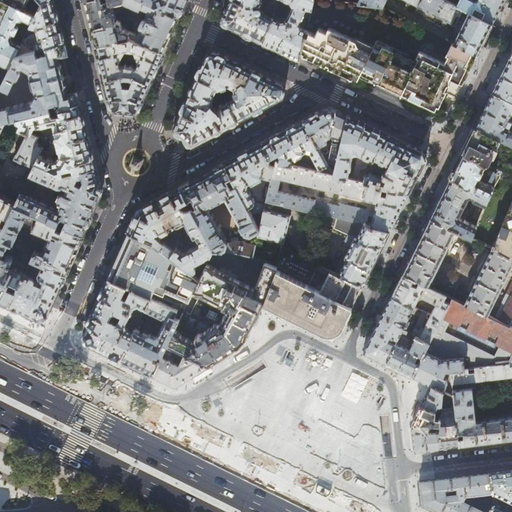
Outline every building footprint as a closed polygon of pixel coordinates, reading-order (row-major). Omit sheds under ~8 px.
[(25,9),(8,0),(0,0),(0,47),(16,56),(17,54),(30,27),(36,14),(29,11),(25,9)] [(29,0),(8,0),(25,9),(29,11),(32,4),(28,2),(29,0)] [(65,42),(54,0),(48,0),(43,1),(36,14),(30,27),(34,28),(36,26),(37,24),(40,25),(36,33),(40,48),(47,46),(65,42)] [(85,0),(97,45),(132,37),(130,30),(125,28),(123,28),(122,21),(118,20),(117,20),(113,3),(116,2),(118,2),(124,1),(123,0),(85,0)] [(164,51),(181,14),(148,0),(123,0),(124,1),(125,4),(124,5),(125,8),(138,13),(139,11),(145,13),(146,15),(143,23),(142,23),(141,24),(140,24),(138,29),(139,30),(139,31),(139,32),(137,37),(135,38),(164,51)] [(148,0),(181,14),(186,0),(148,0)] [(230,0),(224,16),(227,23),(262,40),(273,17),(275,14),(268,11),(267,12),(265,13),(264,13),(261,7),(259,6),(258,6),(257,5),(258,4),(260,3),(261,0),(230,0)] [(314,0),(288,0),(289,0),(293,5),(287,19),(280,20),(273,17),(262,40),(300,59),(302,51),(307,30),(302,27),(300,23),(306,8),(312,9),(314,0)] [(457,6),(445,0),(405,0),(462,28),(454,43),(477,54),(493,24),(457,6)] [(493,24),(504,0),(459,0),(457,6),(493,24)] [(477,54),(454,43),(445,63),(422,52),(417,62),(375,42),(372,48),(329,27),(327,31),(319,27),(315,34),(307,30),(302,51),(329,64),(359,78),(362,73),(416,99),(435,108),(449,78),(462,84),(477,54)] [(132,37),(97,45),(113,109),(138,111),(164,51),(135,38),(132,37)] [(17,54),(16,56),(10,67),(7,75),(3,82),(1,87),(10,91),(15,79),(18,78),(22,71),(21,68),(24,67),(30,70),(35,94),(32,100),(0,107),(0,117),(6,120),(18,117),(52,109),(51,104),(61,102),(62,107),(80,102),(78,91),(68,93),(63,72),(59,56),(68,53),(65,42),(47,46),(48,52),(39,55),(37,49),(17,54)] [(16,56),(0,47),(0,64),(3,63),(10,67),(16,56)] [(207,54),(198,75),(211,81),(214,86),(217,87),(218,88),(229,85),(235,88),(243,81),(246,83),(252,70),(214,51),(213,51),(212,51),(211,51),(210,52),(209,52),(208,53),(207,54)] [(511,57),(509,56),(492,91),(511,100),(511,57)] [(228,100),(239,120),(283,97),(283,84),(252,70),(246,83),(243,81),(235,88),(237,95),(228,100)] [(193,145),(239,120),(228,100),(217,106),(213,103),(216,95),(217,87),(214,86),(211,81),(198,75),(174,128),(193,145)] [(511,100),(492,91),(476,125),(511,142),(511,129),(506,127),(507,124),(511,125),(511,123),(511,100)] [(65,174),(96,166),(80,102),(62,107),(61,107),(62,113),(55,115),(54,115),(52,109),(18,117),(18,120),(21,121),(19,126),(28,131),(32,133),(35,126),(39,125),(41,126),(54,123),(62,153),(58,157),(52,158),(40,153),(36,161),(65,174)] [(331,135),(337,110),(331,107),(326,108),(304,120),(318,146),(320,150),(328,145),(326,141),(329,140),(328,138),(329,137),(330,135),(331,136),(331,135)] [(328,145),(320,150),(327,161),(337,164),(348,116),(337,110),(331,135),(331,136),(329,145),(328,145)] [(423,152),(348,116),(337,164),(334,174),(348,178),(350,169),(351,169),(352,165),(351,164),(353,154),(353,153),(358,151),(359,154),(370,159),(370,157),(374,159),(375,158),(380,160),(379,162),(383,163),(384,162),(387,164),(390,163),(387,168),(386,169),(383,175),(380,176),(375,174),(370,172),(370,171),(365,175),(365,176),(364,182),(409,193),(425,159),(423,152)] [(327,161),(320,150),(318,146),(304,120),(263,142),(271,157),(280,152),(281,154),(279,161),(291,164),(293,157),(306,150),(310,151),(319,166),(318,170),(334,174),(327,161)] [(511,142),(476,125),(463,151),(503,170),(511,174),(511,142)] [(34,167),(36,161),(40,153),(43,147),(34,142),(35,140),(34,138),(33,138),(35,134),(32,133),(28,131),(15,158),(34,167)] [(271,157),(263,142),(225,162),(253,214),(257,212),(263,214),(266,204),(257,202),(255,202),(256,200),(248,186),(250,182),(263,175),(263,176),(272,178),(275,165),(272,165),(270,161),(271,157)] [(503,170),(463,151),(450,177),(489,196),(492,189),(503,170)] [(96,166),(65,174),(36,161),(34,167),(17,201),(15,204),(40,215),(84,234),(103,191),(96,166)] [(409,193),(364,182),(359,181),(348,178),(334,174),(318,170),(308,168),(301,167),(291,164),(279,161),(276,161),(275,164),(275,165),(272,178),(266,201),(273,203),(331,216),(358,222),(365,224),(365,223),(372,227),(390,231),(409,193)] [(181,185),(213,248),(254,257),(256,245),(239,241),(228,241),(227,239),(210,206),(226,197),(244,230),(244,229),(246,232),(252,234),(260,230),(261,227),(253,214),(225,162),(181,185)] [(489,196),(450,177),(440,197),(431,217),(457,229),(472,236),(477,225),(459,216),(465,204),(467,205),(469,200),(469,197),(472,196),(474,200),(485,206),(489,196)] [(214,249),(213,248),(181,185),(139,208),(129,230),(153,241),(157,243),(178,259),(192,271),(194,269),(196,268),(196,267),(196,265),(195,264),(206,258),(206,256),(205,255),(206,253),(210,255),(214,249)] [(17,201),(0,192),(0,234),(15,204),(17,201)] [(263,214),(261,227),(260,230),(258,237),(285,243),(291,215),(271,210),(273,203),(266,201),(266,204),(263,214)] [(24,221),(34,226),(40,215),(15,204),(0,234),(0,298),(10,303),(32,258),(35,252),(34,252),(24,247),(32,232),(21,227),(24,221)] [(480,219),(483,211),(478,208),(475,216),(480,219)] [(494,242),(492,246),(493,246),(511,255),(511,209),(495,243),(494,242)] [(67,273),(84,234),(40,215),(34,226),(33,229),(47,235),(49,234),(51,235),(48,242),(48,246),(45,252),(36,248),(34,252),(35,252),(32,258),(67,273)] [(358,222),(331,216),(330,222),(336,223),(335,228),(348,234),(346,239),(346,241),(346,242),(351,244),(345,257),(347,258),(340,274),(364,285),(390,231),(372,227),(365,223),(365,224),(358,222)] [(457,229),(431,217),(403,272),(429,284),(457,229)] [(109,277),(132,287),(135,281),(164,294),(167,290),(189,299),(191,296),(200,277),(192,271),(178,259),(150,247),(153,241),(129,230),(109,277)] [(511,255),(493,246),(465,302),(488,313),(509,272),(511,273),(511,282),(495,316),(510,323),(511,319),(511,255)] [(38,317),(44,315),(50,312),(58,293),(67,273),(32,258),(10,303),(38,317)] [(183,312),(180,318),(178,322),(201,332),(198,340),(175,329),(168,343),(175,347),(210,364),(238,348),(240,347),(248,339),(250,335),(249,335),(265,303),(278,269),(278,268),(265,262),(255,289),(238,279),(239,276),(221,266),(220,269),(207,262),(200,277),(191,296),(197,300),(190,314),(184,310),(183,312)] [(328,268),(335,271),(337,267),(330,263),(328,268)] [(278,269),(265,303),(327,333),(329,333),(331,333),(333,333),(335,332),(337,331),(339,330),(340,329),(343,327),(364,285),(340,274),(335,271),(328,268),(319,264),(309,284),(278,269)] [(429,284),(403,272),(392,294),(415,305),(421,294),(437,302),(432,313),(442,318),(450,301),(445,298),(447,293),(429,284)] [(146,309),(152,296),(132,287),(109,277),(85,331),(88,337),(90,343),(107,351),(122,359),(136,330),(129,327),(128,322),(135,307),(139,305),(146,309)] [(132,287),(152,296),(161,300),(177,308),(183,312),(184,310),(189,299),(167,290),(164,294),(135,281),(132,287)] [(415,305),(392,294),(364,351),(386,362),(396,342),(403,327),(404,328),(415,305)] [(161,300),(152,296),(146,309),(145,310),(165,319),(158,333),(159,336),(156,337),(137,328),(136,330),(122,359),(133,364),(143,369),(153,374),(160,360),(154,357),(155,353),(158,355),(159,354),(160,352),(163,354),(168,343),(175,329),(178,322),(180,318),(174,315),(177,308),(161,300)] [(488,313),(465,302),(453,296),(450,301),(442,318),(430,341),(413,375),(431,384),(432,384),(444,390),(455,395),(454,389),(453,383),(451,370),(451,369),(467,368),(467,367),(476,366),(509,362),(511,354),(511,324),(510,323),(495,316),(488,313)] [(430,341),(442,318),(432,313),(424,310),(413,332),(430,341)] [(397,367),(413,375),(430,341),(413,332),(404,328),(403,327),(396,342),(386,362),(397,367)] [(210,364),(175,347),(169,359),(162,356),(160,360),(153,374),(176,385),(202,370),(210,364)] [(510,361),(509,362),(476,366),(476,371),(468,371),(467,368),(451,369),(451,370),(453,383),(511,375),(511,364),(510,361)] [(432,384),(431,384),(424,403),(442,411),(443,400),(444,390),(432,384)] [(461,445),(511,437),(511,415),(477,420),(473,387),(454,389),(455,395),(455,399),(461,445)] [(234,394),(241,409),(252,404),(245,389),(234,394)] [(443,400),(442,411),(441,423),(441,428),(440,447),(461,445),(455,399),(443,400)] [(442,411),(424,403),(415,422),(428,422),(441,423),(442,411)] [(367,459),(374,457),(374,459),(380,459),(380,419),(247,418),(245,424),(251,426),(263,426),(250,461),(324,490),(327,480),(336,477),(336,487),(337,488),(342,502),(342,489),(351,486),(345,484),(347,479),(347,473),(338,470),(339,448),(345,446),(360,446),(360,457),(359,460),(363,470),(367,459)] [(428,422),(415,422),(414,425),(414,427),(412,427),(413,439),(413,440),(414,451),(415,453),(428,451),(427,449),(440,447),(441,428),(431,430),(432,428),(432,426),(431,424),(428,423),(428,422)] [(511,511),(511,470),(490,473),(494,505),(490,511),(511,511)] [(422,507),(432,511),(490,511),(494,505),(490,473),(419,482),(421,499),(422,507)]
